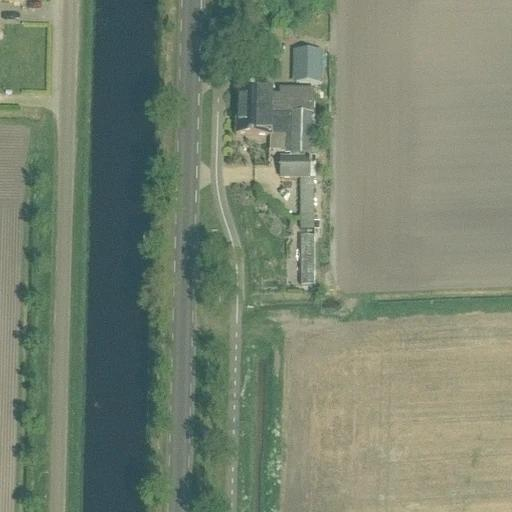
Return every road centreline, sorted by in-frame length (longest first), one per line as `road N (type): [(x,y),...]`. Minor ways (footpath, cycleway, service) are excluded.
road 1 (unclassified): [(55,511),(69,0)]
road 2 (secondary): [(177,511),(191,0)]
